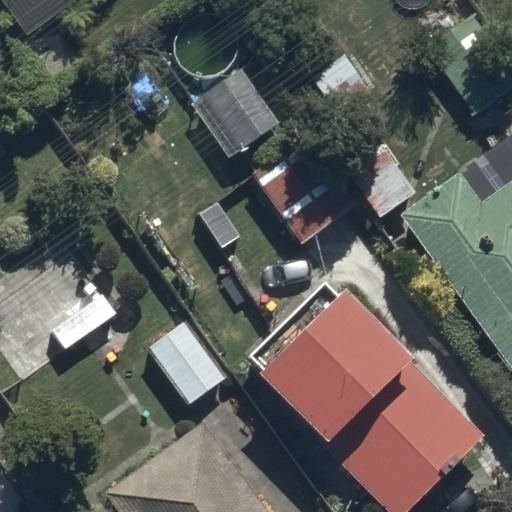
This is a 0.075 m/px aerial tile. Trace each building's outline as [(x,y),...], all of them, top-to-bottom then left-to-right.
[(68,0),(0,0),(0,6),(20,35),(68,0)] [(464,13),(418,46),(465,111),(511,78),(464,13)] [(382,17),(352,38),(380,80),(410,59),(382,17)] [(341,50),(309,73),(337,111),(368,88),(341,50)] [(240,60),(189,96),(230,152),(280,115),(240,60)] [(301,135),(245,175),(294,243),(350,203),(301,135)] [(411,179),(379,135),(345,159),(378,204),(411,179)] [(0,142),(0,163),(10,158),(0,142)] [(511,168),(474,196),(450,163),(385,210),(511,383),(511,168)] [(394,511),(473,434),(318,281),(235,363),(384,511),(394,511)] [(175,318),(138,344),(180,403),(217,377),(175,318)] [(259,511),(192,421),(95,492),(109,511),(259,511)] [(0,446),(0,511),(33,511),(44,504),(0,446)]
